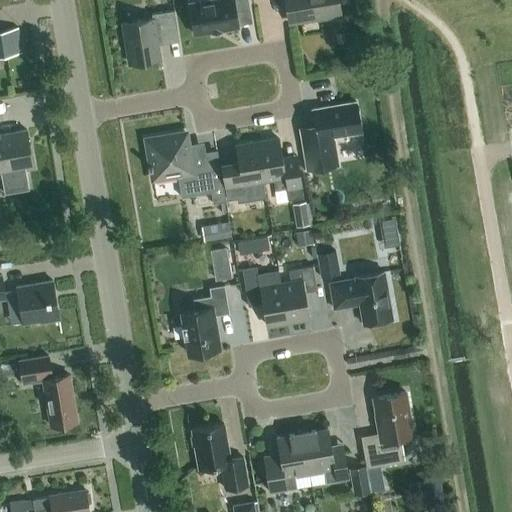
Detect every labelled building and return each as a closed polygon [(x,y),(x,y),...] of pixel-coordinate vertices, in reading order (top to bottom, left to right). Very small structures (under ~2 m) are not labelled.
[(235,11),(249,8),(247,0),(202,0),(189,2),(194,34),(237,27),(235,11)] [(285,0),(289,22),(318,17),(319,20),(333,17),(332,15),(335,14),(332,0),(285,0)] [(179,41),(174,10),(151,13),(152,18),(123,22),(129,63),(159,58),(157,44),(179,41)] [(18,27),(0,29),(0,54),(22,52),(18,27)] [(329,137),(361,131),(356,101),(312,109),(317,134),(301,137),(306,168),(334,164),(329,137)] [(29,189),(25,170),(33,168),(26,129),(0,134),(0,172),(4,193),(29,189)] [(181,196),(211,191),(213,202),(225,199),(219,162),(191,166),(185,132),(145,139),(152,178),(177,174),(181,196)] [(279,138),(257,142),(263,179),(272,177),(275,190),(286,188),(288,200),(303,197),(295,153),(281,155),(279,138)] [(266,197),(265,191),(263,179),(257,142),(235,146),(237,160),(221,163),(227,198),(237,196),(238,202),(266,197)] [(312,197),(321,196),(319,186),(310,187),(312,197)] [(307,212),(294,215),(296,226),(309,224),(307,212)] [(396,227),(394,214),(379,216),(381,230),(396,227)] [(229,221),(201,225),(203,240),(231,236),(229,221)] [(0,238),(0,240),(15,238),(14,227),(0,229),(0,238)] [(252,238),(237,241),(239,253),(254,251),(252,238)] [(316,253),(320,276),(340,273),(336,249),(316,253)] [(281,283),(287,320),(309,316),(305,292),(316,290),(312,265),(288,269),(290,282),(281,283)] [(265,324),(287,320),(281,283),(278,268),(256,272),(255,266),(241,269),(248,306),(262,303),(265,324)] [(363,323),(392,318),(384,271),(354,276),(355,279),(348,280),(347,279),(329,282),(333,308),(359,304),(363,323)] [(40,322),(59,319),(52,280),(16,286),(22,323),(39,320),(40,322)] [(214,315),(229,312),(224,284),(208,287),(210,295),(192,298),(194,309),(180,312),(183,324),(181,325),(183,337),(185,336),(188,353),(191,352),(191,354),(202,352),(202,351),(219,348),(214,315)] [(22,383),(43,379),(50,425),(76,421),(68,374),(52,377),(48,355),(18,360),(22,383)] [(399,437),(412,434),(405,391),(373,397),(377,421),(376,422),(378,437),(361,440),(366,467),(403,460),(399,437)] [(225,488),(247,484),(242,457),(230,459),(223,423),(191,429),(192,436),(190,436),(192,445),(194,445),(198,468),(221,465),(225,488)] [(328,428),(302,432),(308,470),(323,468),(325,483),(348,479),(344,451),(332,453),(328,428)] [(308,470),(302,432),(276,437),(280,462),(265,464),(269,492),(296,487),(294,473),(308,470)] [(365,464),(349,467),(353,493),(369,490),(365,464)] [(88,511),(85,490),(49,495),(49,496),(32,498),(34,511),(88,511)] [(9,501),(10,511),(26,511),(24,498),(9,501)] [(232,503),(233,511),(255,511),(253,499),(232,503)]
